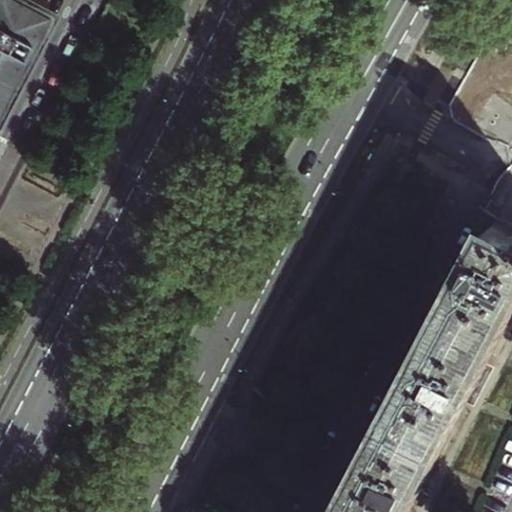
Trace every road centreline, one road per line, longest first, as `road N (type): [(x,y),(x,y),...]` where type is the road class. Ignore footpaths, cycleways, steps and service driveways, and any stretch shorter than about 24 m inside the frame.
road 1 (residential): [(308,511),(489,160),(355,92)]
road 2 (secondary): [(245,0),(0,478)]
road 3 (secondary): [(139,511),(355,92)]
road 4 (residential): [(0,145),(75,0)]
